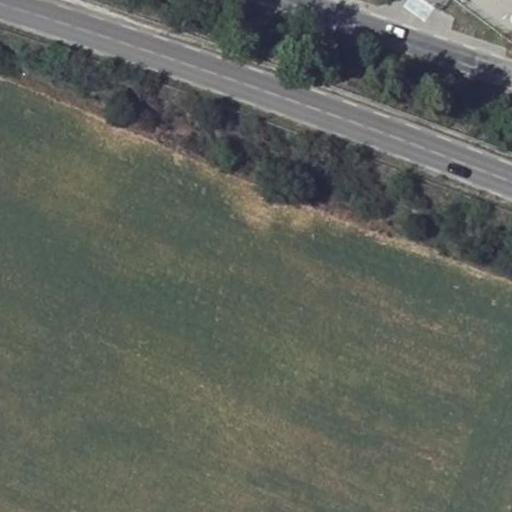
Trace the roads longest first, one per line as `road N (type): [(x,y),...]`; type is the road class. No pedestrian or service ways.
road 1 (tertiary): [(0,0),(193,57),(511,183)]
road 2 (unclassified): [(511,63),(480,60),(308,0)]
